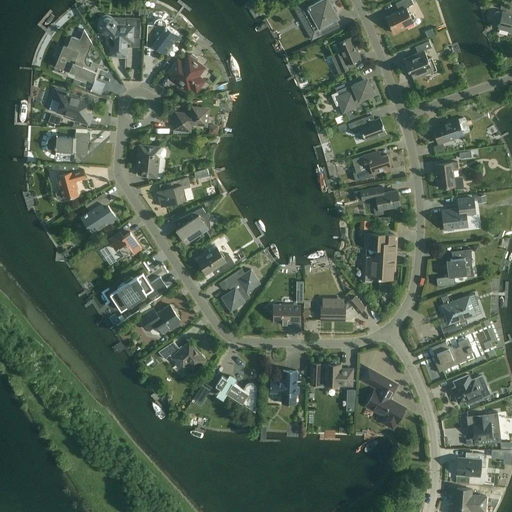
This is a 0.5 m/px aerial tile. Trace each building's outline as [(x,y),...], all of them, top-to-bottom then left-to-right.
[(320,0),(303,10),(314,30),(319,28),(323,34),(339,26),(335,19),(338,17),(330,3),(334,1),(332,0),(320,0)] [(411,13),(409,14),(406,7),(413,4),(411,0),(401,0),(395,3),(399,11),(386,17),(394,33),(406,27),(405,25),(413,21),(412,20),(414,20),(415,18),(413,14),(411,13)] [(495,13),(494,16),(495,18),(497,20),(500,20),(498,28),(509,31),(509,32),(511,32),(511,7),(507,6),(506,10),(505,12),(502,11),(502,12),(499,11),(496,11),(495,13)] [(126,26),(118,25),(112,19),(109,17),(105,16),(102,19),(99,22),(99,26),(101,29),(107,39),(107,41),(108,43),(109,45),(111,46),(111,55),(117,55),(126,56),(127,41),(133,41),(133,36),(139,36),(140,17),(126,17),(126,26)] [(165,53),(178,36),(166,27),(166,23),(165,20),(162,18),(159,18),(156,20),(154,23),(154,24),(147,24),(146,46),(156,47),(165,53)] [(70,69),(69,71),(92,81),(97,69),(86,64),(85,61),(92,43),(84,29),(80,40),(72,36),(60,65),(70,69)] [(353,61),(360,58),(351,37),(333,45),(336,53),(331,54),(340,73),(344,72),(355,67),(353,61)] [(417,53),(403,58),(406,66),(408,65),(413,79),(436,70),(431,57),(428,59),(424,50),(431,47),(429,41),(415,46),(417,53)] [(178,60),(169,71),(174,75),(173,77),(188,88),(190,87),(198,93),(207,80),(199,74),(203,69),(195,64),(196,62),(195,62),(197,60),(197,58),(192,54),(190,55),(189,57),(188,56),(183,64),(178,60)] [(337,92),(332,94),(337,106),(341,104),(344,111),(346,110),(349,118),(357,115),(353,107),(357,105),(356,101),(373,93),(367,79),(353,85),(351,79),(334,86),(337,92)] [(89,125),(92,115),(84,112),(88,102),(72,97),(73,95),(56,89),(53,98),(60,101),(56,111),(75,117),(74,120),(89,125)] [(176,113),(174,129),(190,131),(191,123),(206,125),(208,109),(192,107),(191,115),(176,113)] [(51,115),(49,121),(57,124),(58,118),(51,115)] [(438,143),(463,134),(463,133),(468,132),(469,129),(465,118),(463,117),(433,127),(438,143)] [(378,138),(386,134),(380,118),(365,123),(363,118),(348,124),(352,134),(362,131),(366,141),(377,136),(378,138)] [(345,122),(337,125),(339,131),(347,128),(345,122)] [(209,129),(209,133),(217,134),(218,126),(214,126),(209,129)] [(57,136),(57,134),(52,135),(49,138),(46,142),(46,146),(48,150),(51,153),(56,154),(56,151),(62,151),(62,153),(88,154),(88,141),(90,141),(90,133),(89,133),(89,129),(75,128),(75,137),(57,136)] [(445,151),(443,143),(435,146),(437,152),(445,151)] [(165,155),(166,150),(164,148),(140,145),(139,157),(140,157),(139,163),(138,163),(138,166),(144,167),(143,176),(157,177),(160,177),(164,175),(165,159),(164,157),(165,155)] [(356,172),(361,170),(363,178),(373,175),(373,173),(384,170),(385,172),(391,170),(387,154),(378,157),(377,151),(362,156),(352,159),(356,172)] [(435,164),(438,188),(455,186),(455,189),(463,188),(461,175),(454,177),(453,170),(458,169),(457,161),(435,164)] [(59,165),(59,169),(67,170),(68,173),(73,171),(73,172),(79,170),(77,166),(66,165),(59,165)] [(85,178),(83,169),(79,170),(73,172),(73,171),(68,173),(57,176),(60,189),(56,190),(55,192),(57,198),(59,199),(63,198),(77,195),(76,189),(77,188),(75,180),(85,178)] [(157,191),(162,207),(186,200),(183,189),(190,187),(188,177),(172,181),(166,183),(167,188),(157,191)] [(368,189),(355,191),(358,204),(363,203),(363,201),(372,199),(375,215),(384,214),(383,209),(400,206),(397,190),(383,192),(382,186),(368,189)] [(442,212),(444,228),(446,228),(446,232),(454,231),(454,227),(467,225),(466,214),(475,213),(473,198),(458,200),(459,209),(442,212)] [(86,212),(81,216),(88,226),(93,223),(98,229),(116,217),(108,205),(105,208),(101,203),(98,205),(95,200),(86,205),(90,210),(87,212),(86,212)] [(185,243),(208,228),(208,226),(208,224),(208,222),(207,220),(206,218),(205,217),(203,215),(206,212),(202,207),(179,219),(182,226),(177,229),(185,243)] [(120,231),(110,238),(112,242),(107,246),(116,260),(131,250),(134,253),(141,248),(130,232),(123,236),(120,231)] [(394,270),(396,235),(385,234),(385,235),(367,234),(366,248),(367,248),(367,246),(379,247),(378,258),(365,257),(364,280),(371,281),(371,277),(381,278),(381,275),(391,276),(391,270),(394,270)] [(65,243),(67,249),(73,247),(70,241),(65,243)] [(223,271),(235,263),(229,254),(223,257),(217,247),(216,247),(215,245),(208,249),(210,252),(197,260),(207,274),(219,266),(223,271)] [(454,276),(466,274),(466,275),(474,275),(472,265),(471,248),(463,249),(464,257),(446,260),(448,276),(436,277),(437,286),(455,283),(454,276)] [(242,252),(236,255),(239,260),(245,256),(242,252)] [(221,297),(231,311),(245,301),(244,301),(250,297),(247,292),(254,288),(251,284),(258,280),(251,269),(245,273),(241,268),(228,277),(231,282),(230,283),(229,287),(231,290),(221,297)] [(132,297),(135,301),(140,297),(141,297),(147,293),(150,298),(167,287),(160,277),(149,284),(143,273),(137,277),(137,276),(133,279),(132,277),(130,278),(125,282),(126,283),(117,289),(114,291),(122,303),(132,297)] [(447,322),(440,325),(442,332),(461,326),(468,323),(466,318),(476,314),(472,304),(476,303),(477,301),(476,297),(473,296),(470,297),(469,295),(449,302),(443,304),(442,305),(447,322)] [(358,313),(365,307),(355,296),(349,302),(358,312),(358,313)] [(345,320),(345,318),(351,318),(358,312),(351,305),(347,308),(345,308),(345,304),(343,304),(343,298),(323,298),(322,304),(321,304),(321,320),(345,320)] [(292,323),(299,323),(299,307),(293,307),(293,305),(281,305),(280,303),(278,305),(274,305),(274,309),(270,313),(273,316),(273,321),(279,321),(279,323),(287,323),(287,321),(292,321),(292,323)] [(153,308),(140,317),(149,330),(150,329),(153,334),(157,334),(161,331),(162,332),(170,327),(171,329),(179,324),(178,322),(180,320),(170,304),(157,313),(153,308)] [(111,308),(104,315),(109,319),(115,313),(111,308)] [(448,341),(453,338),(449,330),(444,333),(448,341)] [(463,354),(473,350),(468,338),(458,343),(459,346),(454,348),(452,345),(448,347),(446,341),(431,347),(434,355),(437,354),(439,359),(434,361),(439,371),(455,364),(454,362),(464,357),(463,354)] [(205,359),(189,341),(180,349),(173,341),(158,351),(165,359),(170,354),(177,362),(178,361),(183,365),(185,365),(187,363),(193,370),(205,359)] [(320,383),(324,384),(324,385),(339,385),(339,384),(352,385),(352,369),(340,368),(340,364),(337,364),(336,364),(336,363),(335,363),(335,362),(334,362),(333,362),(332,362),(331,362),(330,362),(330,363),(329,363),(329,364),(325,364),(325,365),(321,364),(312,363),(311,384),(320,384),(320,383)] [(366,405),(385,416),(382,422),(393,428),(396,422),(397,423),(405,408),(395,402),(389,398),(397,384),(386,378),(368,368),(361,380),(379,390),(378,392),(375,390),(366,405)] [(271,378),(270,392),(282,393),(282,403),(296,404),(296,393),(298,393),(299,387),(296,387),(297,370),(283,370),(283,379),(271,378)] [(210,372),(201,385),(209,390),(211,387),(216,380),(218,377),(210,372)] [(468,374),(453,381),(458,391),(454,393),(455,395),(455,397),(456,400),(458,402),(458,403),(466,400),(467,404),(483,397),(483,396),(483,394),(481,391),(480,389),(475,378),(471,380),(468,374)] [(222,376),(215,385),(221,389),(219,391),(225,395),(226,392),(242,403),(254,410),(255,388),(255,386),(255,385),(253,384),(252,383),(250,383),(248,384),(247,384),(247,385),(244,390),(233,383),(234,381),(234,380),(234,378),(234,377),(233,376),(232,376),(230,376),(229,376),(228,377),(227,379),(222,376)] [(504,387),(498,390),(501,397),(507,394),(504,387)] [(497,413),(466,416),(468,432),(473,431),(474,439),(490,438),(491,442),(500,441),(497,413)] [(511,448),(501,449),(496,449),(495,457),(503,458),(503,463),(511,464),(511,458),(511,448)] [(459,468),(459,474),(479,475),(480,467),(485,468),(486,460),(483,460),(484,453),(469,452),(469,458),(458,457),(457,468),(459,468)] [(453,487),(453,499),(452,499),(451,505),(452,505),(451,511),(465,511),(466,510),(485,511),(486,496),(471,495),(472,489),(457,488),(453,487)]
